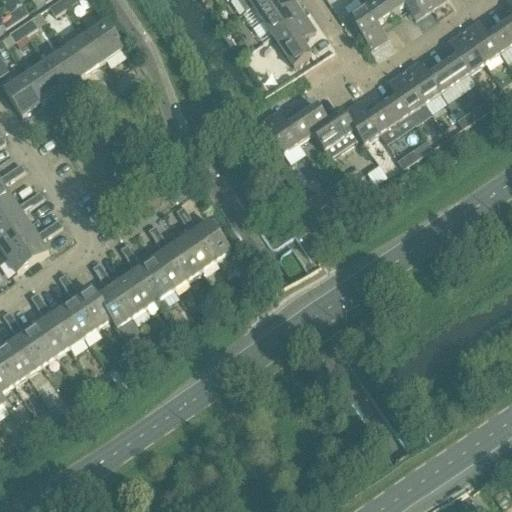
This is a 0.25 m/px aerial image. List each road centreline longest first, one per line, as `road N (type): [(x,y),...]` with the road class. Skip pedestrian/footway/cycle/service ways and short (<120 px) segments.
road 1 (secondary): [(511,177),(25,511)]
road 2 (residential): [(0,308),(87,251),(0,114)]
road 3 (secondary): [(382,511),(511,424)]
road 4 (residential): [(480,0),(365,73)]
